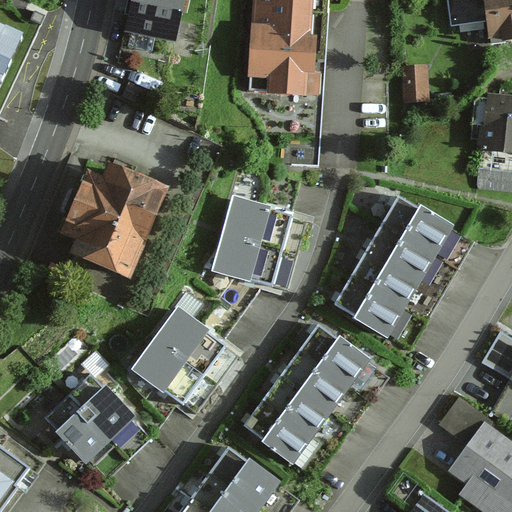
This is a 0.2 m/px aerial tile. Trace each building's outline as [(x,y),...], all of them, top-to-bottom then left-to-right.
[(187,0),(133,0),(125,38),(177,49),(187,0)] [(252,0),(247,84),(270,86),(269,99),(318,102),(322,48),(318,47),(320,0),(252,0)] [(489,46),(511,42),(511,0),(447,0),(451,29),(486,24),(489,46)] [(0,93),(23,45),(0,34),(0,93)] [(429,67),(402,69),(404,107),(432,105),(429,67)] [(511,98),(488,96),(482,155),(511,158),(511,98)] [(511,174),(479,171),(478,191),(511,194),(511,174)] [(61,241),(90,254),(84,268),(129,288),(168,199),(123,180),(119,188),(90,176),(61,241)] [(453,268),(469,240),(399,199),(383,226),(453,268)] [(232,202),(213,274),(289,294),(308,223),(232,202)] [(437,295),(453,268),(383,226),(367,253),(437,295)] [(421,322),(437,295),(367,253),(351,281),(421,322)] [(404,349),(421,322),(351,281),(334,308),(404,349)] [(178,313),(133,377),(183,412),(227,347),(178,313)] [(365,403),(385,377),(320,328),(300,354),(365,403)] [(481,364),(510,380),(493,411),(509,420),(511,414),(511,341),(498,334),(481,364)] [(346,429),(365,403),(300,354),(281,380),(346,429)] [(93,380),(43,425),(88,473),(137,427),(93,380)] [(326,455),(346,429),(281,380),(261,406),(326,455)] [(438,426),(469,450),(452,473),(469,486),(460,498),(478,511),(511,511),(511,439),(458,399),(438,426)] [(307,481),(326,455),(261,406),(242,432),(307,481)] [(260,511),(289,511),(298,500),(228,451),(210,476),(260,511)] [(0,511),(3,511),(30,476),(0,453),(0,511)] [(432,492),(405,471),(386,496),(406,511),(442,511),(426,500),(432,492)] [(207,511),(260,511),(210,476),(192,501),(207,511)] [(207,511),(192,501),(183,511),(207,511)]
